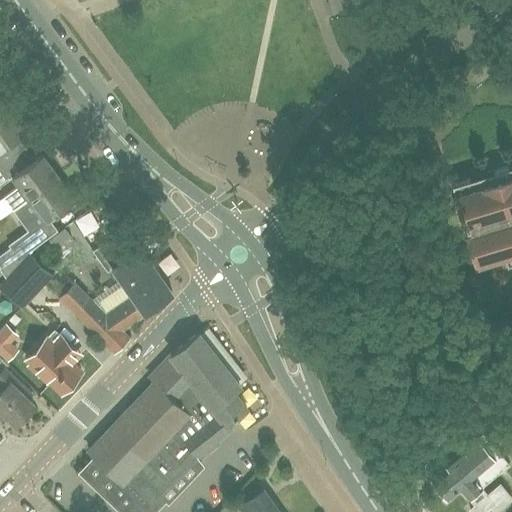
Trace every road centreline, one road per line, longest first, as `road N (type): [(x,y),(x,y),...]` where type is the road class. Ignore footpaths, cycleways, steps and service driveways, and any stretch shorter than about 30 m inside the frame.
road 1 (primary): [(241,255),(110,127),(11,0)]
road 2 (residential): [(23,476),(241,255)]
road 3 (primary): [(375,511),(293,376),(241,255)]
road 4 (tertiary): [(241,255),(291,201),(325,145),(365,107)]
